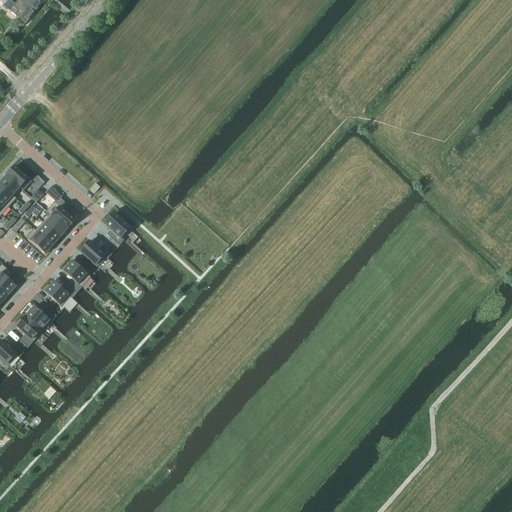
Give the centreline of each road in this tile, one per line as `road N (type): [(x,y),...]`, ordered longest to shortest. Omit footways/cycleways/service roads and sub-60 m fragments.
road 1 (residential): [(0,326),(99,213),(0,127)]
road 2 (track): [(380,511),(430,456),(435,405),(511,319)]
road 3 (tertiary): [(0,121),(107,0)]
